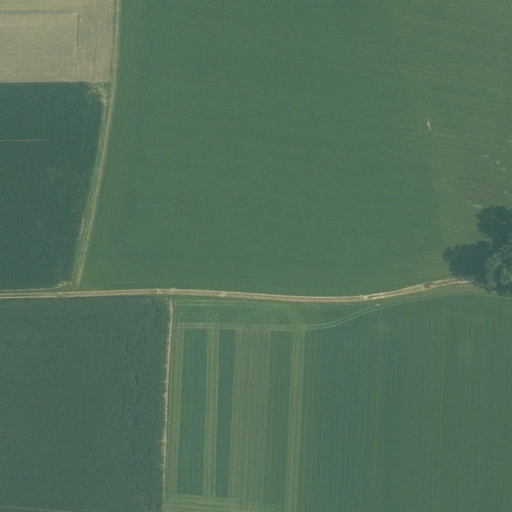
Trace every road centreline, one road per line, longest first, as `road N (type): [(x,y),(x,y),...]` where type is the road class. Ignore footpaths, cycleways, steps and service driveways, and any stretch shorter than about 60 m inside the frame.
road 1 (track): [(511,285),(459,280),(360,302),(78,295)]
road 2 (track): [(78,295),(110,130),(121,0)]
